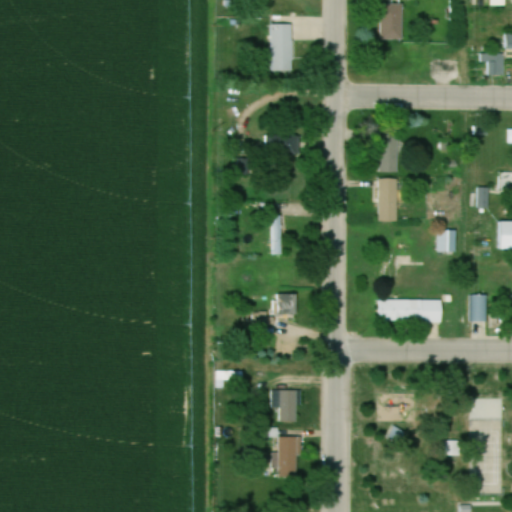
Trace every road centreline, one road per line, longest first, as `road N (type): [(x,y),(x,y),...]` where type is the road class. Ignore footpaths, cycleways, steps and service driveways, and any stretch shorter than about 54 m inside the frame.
road 1 (tertiary): [(338,511),(336,0)]
road 2 (residential): [(336,100),(511,101)]
road 3 (residential): [(511,354),(337,354)]
